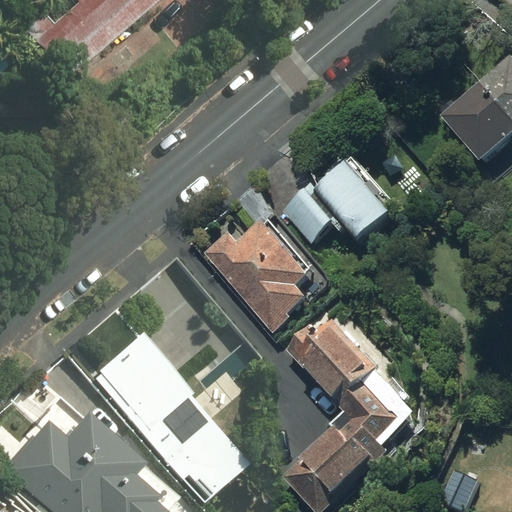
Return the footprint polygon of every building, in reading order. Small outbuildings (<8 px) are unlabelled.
[(159,0),(72,0),(79,8),(53,28),(31,2),(12,17),(65,82),(163,4),(159,0)] [(486,163),(511,141),(511,66),(449,123),(486,163)] [(320,193),(314,186),(286,211),(315,245),(328,233),(336,242),(347,233),(359,246),(392,217),(349,168),(320,193)] [(233,231),(206,255),(274,334),(312,301),(302,288),(314,277),(265,221),(241,241),(233,231)] [(423,419),(341,328),(326,338),(318,329),(291,353),(352,420),(305,463),(344,506),(395,460),(387,451),(423,419)] [(140,338),(94,376),(201,506),(247,468),(140,338)] [(160,511),(154,506),(156,504),(132,480),(141,471),(87,416),(61,442),(48,429),(4,474),(42,511),(160,511)] [(466,511),(481,483),(457,472),(443,502),(464,511),(466,511)]
